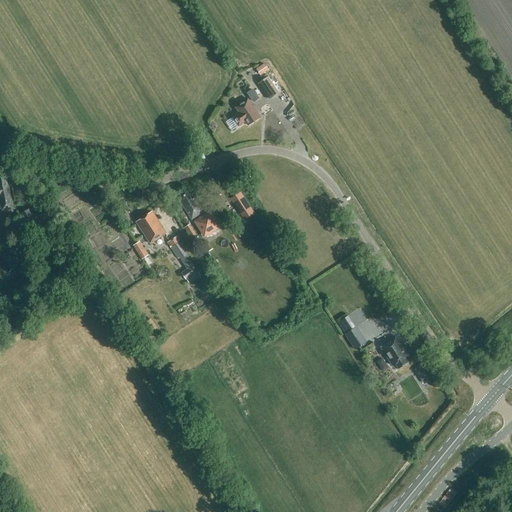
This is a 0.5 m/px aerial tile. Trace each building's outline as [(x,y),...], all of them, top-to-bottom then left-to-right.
[(264,64),(256,70),(260,76),(269,70),(264,64)] [(258,84),(269,99),(279,93),(268,77),(258,84)] [(246,94),(252,103),(258,99),(252,90),(246,94)] [(235,107),(239,113),(232,117),(238,126),(245,122),(247,125),(260,117),(248,99),(235,107)] [(0,208),(0,209),(1,212),(13,209),(12,202),(10,195),(9,188),(9,185),(7,185),(6,177),(0,178),(0,208)] [(186,190),(179,195),(181,199),(179,201),(192,220),(203,213),(195,199),(192,200),(186,190)] [(239,193),(231,198),(244,218),(253,213),(239,193)] [(41,208),(37,210),(32,214),(29,209),(20,214),(29,228),(32,226),(34,229),(43,224),(41,221),(46,217),(41,208)] [(149,214),(140,220),(142,222),(138,224),(150,243),(165,234),(157,222),(155,223),(149,214)] [(189,225),(184,228),(188,234),(190,236),(194,233),(193,231),(189,225)] [(239,238),(243,235),(239,228),(234,231),(239,238)] [(203,241),(210,237),(205,229),(198,233),(203,241)] [(177,236),(167,243),(178,259),(179,258),(186,269),(181,273),(186,280),(189,284),(200,276),(198,272),(179,242),(180,241),(177,236)] [(133,246),(141,259),(148,255),(139,242),(133,246)] [(141,323),(147,334),(155,329),(148,318),(141,323)] [(355,349),(365,343),(355,328),(345,334),(355,349)] [(396,337),(380,347),(392,366),(395,364),(398,369),(408,363),(405,358),(408,356),(396,337)] [(424,372),(418,376),(423,384),(429,380),(424,372)] [(395,415),(399,421),(405,417),(402,411),(395,415)]
